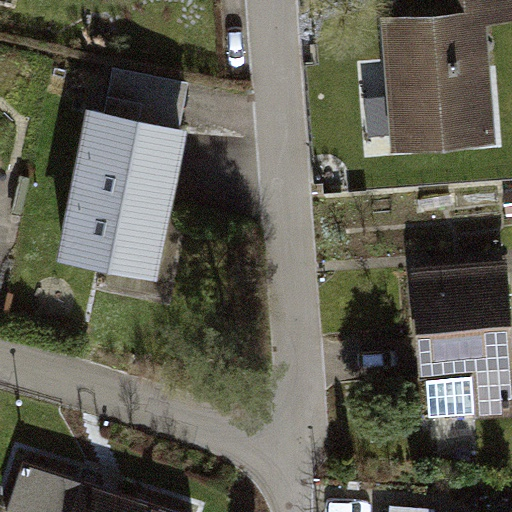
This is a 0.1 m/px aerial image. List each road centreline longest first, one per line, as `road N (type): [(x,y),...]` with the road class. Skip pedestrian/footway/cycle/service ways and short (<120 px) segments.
road 1 (residential): [(272,0),(303,478)]
road 2 (residential): [(303,478),(0,358)]
